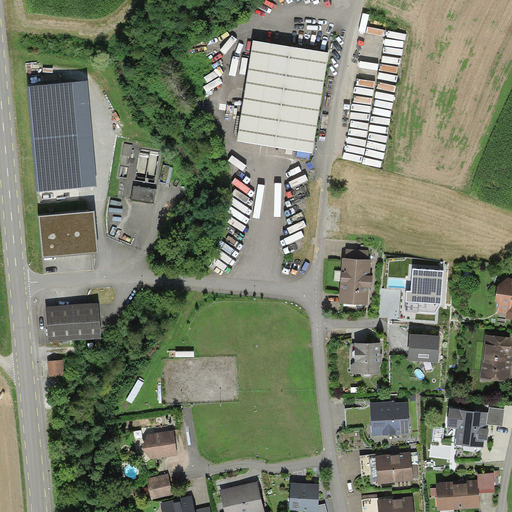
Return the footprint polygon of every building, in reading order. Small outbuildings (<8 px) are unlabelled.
[(371,18),(359,87),(398,94),(408,33),(388,30),(389,22),(371,18)] [(252,42),(236,141),(313,153),(314,143),(328,54),(252,42)] [(86,80),(28,86),(38,191),(96,185),(86,80)] [(134,188),(132,198),(153,202),(155,191),(134,188)] [(93,210),(41,216),(46,255),(97,249),(93,210)] [(342,260),(339,304),(369,306),(370,289),(373,289),(373,283),(373,276),(371,276),(372,260),(369,260),(369,251),(346,250),(345,260),(342,260)] [(385,288),(401,289),(399,319),(436,322),(437,311),(440,304),(445,305),(447,270),(428,268),(428,259),(406,257),(387,257),(385,288)] [(497,289),(496,303),(499,305),(498,314),(506,315),(506,319),(511,319),(511,278),(508,278),(497,289)] [(57,307),(46,308),(48,343),(101,339),(99,304),(57,307)] [(424,336),(411,335),(409,361),(438,363),(440,337),(424,336)] [(511,336),(484,335),(481,380),(510,382),(511,359),(511,358),(511,336)] [(355,343),(355,362),(351,365),(351,373),(381,373),(381,364),(382,363),(382,359),(382,354),(381,354),(380,343),(355,343)] [(63,361),(48,362),(49,377),(65,376),(63,361)] [(394,402),(370,403),(372,436),(409,434),(407,404),(394,404),(394,402)] [(457,430),(455,445),(483,449),(484,440),(487,441),(489,430),(485,429),(485,424),(502,426),(504,410),(490,408),(489,414),(450,409),(447,429),(457,430)] [(174,432),(147,436),(142,449),(150,459),(178,456),(174,432)] [(386,454),(374,455),(377,476),(378,485),(413,482),(413,478),(412,466),(410,453),(402,454),(387,456),(386,454)] [(363,477),(377,476),(374,455),(360,457),(363,477)] [(169,474),(147,479),(152,499),(174,494),(169,474)] [(478,479),(436,482),(438,511),(480,508),(479,493),(478,479)] [(234,487),(220,490),(225,511),(265,511),(258,482),(234,487)] [(291,483),(290,511),(305,511),(318,511),(318,506),(319,484),(291,483)] [(191,495),(161,502),(163,511),(195,511),(191,495)] [(378,511),(414,511),(413,497),(404,498),(392,499),(392,497),(377,498),(378,511)] [(362,511),(378,511),(377,498),(362,500),(362,511)]
